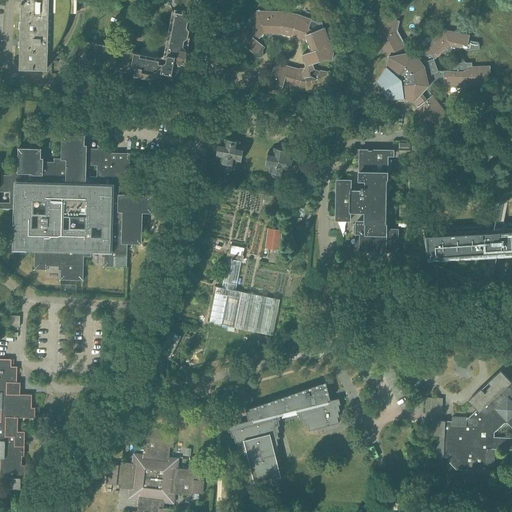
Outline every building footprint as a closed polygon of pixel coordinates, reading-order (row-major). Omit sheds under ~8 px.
[(22,0),(23,2),(22,2),(22,4),(23,4),(22,22),(21,47),(22,47),(21,68),(47,68),(48,50),(48,46),(52,46),(52,52),(59,44),(60,43),(65,33),(69,23),(72,12),(77,12),(77,0),(22,0)] [(186,65),(191,37),(189,36),(194,8),(195,3),(200,1),(199,0),(168,0),(173,10),(165,55),(162,57),(115,48),(116,46),(86,40),(84,52),(81,55),(80,61),(111,66),(111,68),(129,72),(129,74),(162,79),(163,74),(163,72),(173,73),(175,63),(186,65)] [(263,13),(259,9),(237,33),(236,41),(242,42),(255,54),(256,58),(263,56),(263,49),(265,47),(257,40),(264,32),(270,37),(274,33),(282,33),(293,36),(299,38),(300,38),(302,43),(309,41),(313,50),(303,54),(306,63),(306,65),(305,69),(299,69),(290,68),(289,69),(284,68),(282,65),(277,65),(272,73),(269,90),(281,94),(281,93),(283,88),(283,85),(289,87),(299,89),(306,90),(314,90),(321,88),(327,85),(329,74),(331,75),(331,73),(320,71),(315,69),(312,64),(326,58),(332,59),(333,52),(322,21),(317,23),(317,22),(298,15),(284,12),(264,12),(263,13)] [(415,54),(407,52),(404,46),(404,42),(398,30),(400,20),(378,16),(374,34),(389,62),(378,80),(383,84),(381,86),(384,92),(387,91),(387,98),(409,97),(414,101),(422,111),(429,120),(438,121),(448,113),(430,92),(432,84),(444,85),(446,87),(463,88),(463,86),(488,85),(487,72),(491,72),(490,65),(472,66),(472,62),(466,62),(465,61),(450,66),(450,71),(438,70),(434,58),(443,51),(446,54),(461,49),(462,47),(467,50),(480,49),(479,42),(469,40),(470,34),(442,29),(415,54)] [(374,57),(382,52),(377,42),(368,47),(374,57)] [(171,87),(173,76),(163,74),(161,85),(171,87)] [(256,91),(265,84),(259,76),(250,83),(256,91)] [(153,194),(119,194),(120,184),(129,185),(130,153),(111,153),(111,145),(98,145),(98,149),(87,148),(87,145),(85,145),(85,135),(63,134),(62,158),(55,158),(55,162),(44,162),(44,158),(41,158),(41,148),(19,148),(18,172),(11,171),(11,175),(0,174),(0,207),(18,208),(27,209),(26,242),(36,242),(35,250),(35,269),(48,269),(48,265),(59,266),(59,269),(61,270),(61,279),(83,280),(84,256),(91,256),(91,252),(103,253),(103,256),(105,256),(105,266),(127,266),(128,243),(142,243),(143,221),(141,221),(141,212),(153,212),(153,194)] [(239,145),(240,141),(225,138),(224,142),(219,141),(217,156),(222,157),(221,162),(223,163),(223,165),(224,167),(230,168),(232,167),(233,164),(235,165),(236,160),(241,161),(244,146),(239,145)] [(288,154),(289,150),(274,148),(274,152),(269,151),(266,166),(271,166),(270,171),(272,172),(272,174),(273,177),(279,178),(282,176),(282,174),(285,174),(286,169),(291,170),(293,155),(288,154)] [(388,155),(394,155),(394,150),(355,149),(355,158),(360,158),(359,179),(366,179),(366,190),(351,189),(351,180),(337,180),(336,220),(350,220),(350,211),(366,211),(365,221),(357,221),(357,250),(395,251),(395,237),(398,238),(398,229),(387,229),(388,155)] [(263,204),(273,205),(274,197),(264,196),(263,204)] [(428,262),(511,256),(511,221),(423,228),(428,262)] [(279,253),(270,252),(269,262),(278,262),(279,253)] [(242,261),(243,256),(228,253),(227,258),(227,259),(222,288),(216,287),(209,323),(273,335),(280,299),(235,291),(241,261),(242,261)] [(20,327),(21,316),(11,315),(10,327),(20,327)] [(171,359),(174,352),(182,336),(170,330),(158,353),(171,359)] [(12,366),(12,359),(0,358),(0,457),(1,457),(1,468),(0,468),(0,480),(0,481),(8,482),(8,489),(15,489),(21,489),(21,478),(25,478),(25,465),(22,465),(22,456),(25,456),(25,431),(18,431),(18,417),(36,418),(36,407),(33,407),(33,394),(17,394),(18,366),(12,366)] [(501,371),(491,380),(493,382),(487,388),(489,390),(487,393),(482,388),(470,399),(478,408),(468,417),(452,417),(451,424),(445,424),(445,421),(433,420),(432,435),(437,435),(436,457),(450,458),(449,462),(456,469),(462,469),(461,476),(461,481),(491,482),(491,470),(494,470),(495,449),(511,449),(511,463),(511,474),(511,377),(509,380),(501,371)] [(328,401),(328,400),(326,393),(329,393),(326,382),(319,384),(312,386),(312,387),(305,388),(305,389),(298,391),(291,393),(292,394),(284,395),(285,396),(278,398),(271,400),(271,401),(264,402),(264,403),(257,405),(246,408),(248,417),(252,416),(253,419),(227,426),(229,432),(231,431),(232,437),(234,436),(236,442),(237,442),(239,448),(241,447),(242,453),(244,453),(246,458),(249,458),(255,483),(281,476),(275,451),(278,450),(277,445),(279,444),(277,438),(279,438),(278,432),(280,431),(278,426),(280,425),(279,419),(281,419),(279,413),(298,409),(299,414),(301,414),(302,419),(304,419),(306,425),(308,424),(309,430),(339,423),(338,417),(340,417),(338,411),(340,410),(339,404),(341,404),(339,398),(328,401)] [(426,397),(425,412),(442,413),(443,398),(426,397)] [(174,447),(175,433),(163,432),(163,429),(150,427),(149,437),(145,436),(144,454),(134,453),(133,463),(122,461),(121,464),(109,463),(106,483),(119,484),(119,487),(130,489),(129,498),(139,499),(137,511),(134,511),(133,511),(168,511),(169,508),(164,508),(164,502),(174,503),(175,494),(193,496),(193,493),(202,494),(204,480),(201,480),(202,467),(189,466),(188,469),(178,468),(179,458),(169,457),(170,447),(174,447)]
